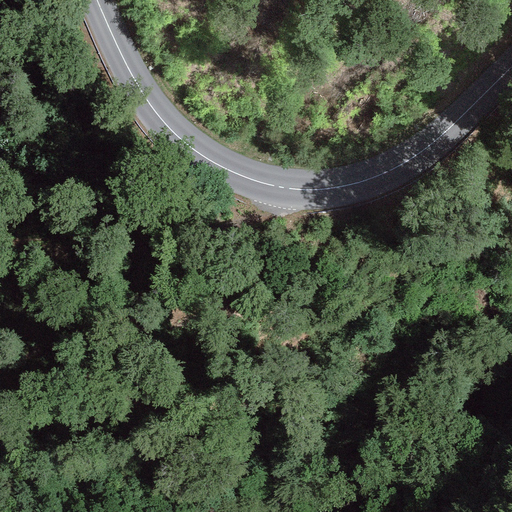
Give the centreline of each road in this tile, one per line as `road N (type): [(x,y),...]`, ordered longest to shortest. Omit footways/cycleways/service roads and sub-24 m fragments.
road 1 (tertiary): [(511,65),(401,166),(332,188),(288,188),(225,169),(190,147),(134,80),(97,0)]
road 2 (track): [(0,248),(52,254),(165,245),(263,212),(288,188)]
